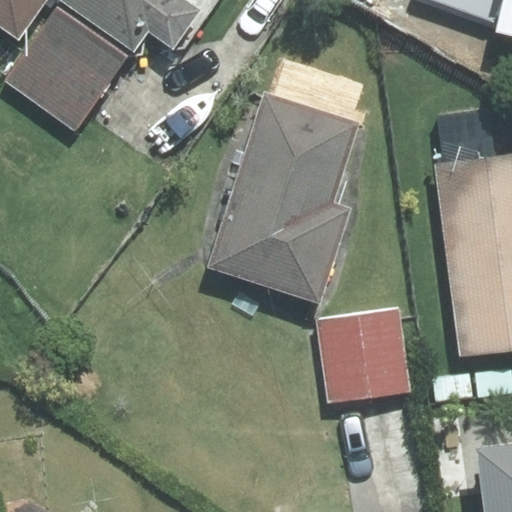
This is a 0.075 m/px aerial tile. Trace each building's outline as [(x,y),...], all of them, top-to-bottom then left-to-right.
[(0,0),(0,27),(22,43),(51,0),(59,0),(136,52),(172,0),(0,0)] [(511,3),(511,0),(436,0),(494,22),(503,1),(511,3)] [(78,131),(128,58),(57,8),(6,81),(78,131)] [(267,96),(210,270),(321,306),(352,213),(334,207),(360,126),(267,96)] [(511,357),(511,158),(439,167),(462,363),(511,357)] [(400,307),(319,317),(329,402),(410,390),(400,307)] [(511,367),(431,375),(433,406),(511,399),(511,367)] [(511,511),(511,457),(482,461),(488,511),(511,511)]
